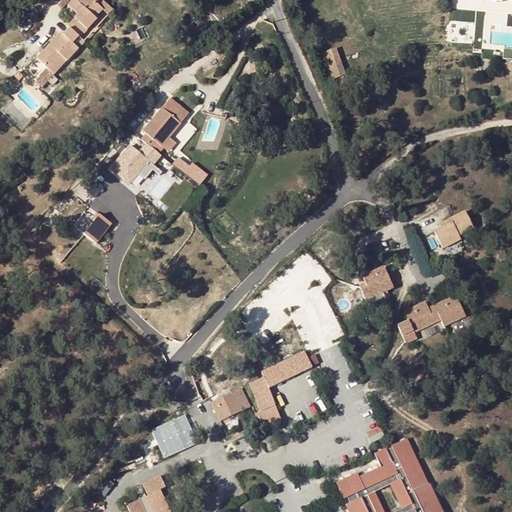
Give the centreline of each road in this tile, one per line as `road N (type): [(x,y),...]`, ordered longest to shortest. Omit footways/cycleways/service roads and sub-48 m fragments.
road 1 (unclassified): [(55,511),(219,314),(335,207),(343,185),(334,149),(280,0)]
road 2 (unknown): [(283,7),(238,24),(214,75),(197,91),(161,85),(134,128)]
road 3 (unknown): [(115,187),(122,230),(116,298),(166,377)]
road 4 (unknown): [(354,189),(421,149),(511,124)]
